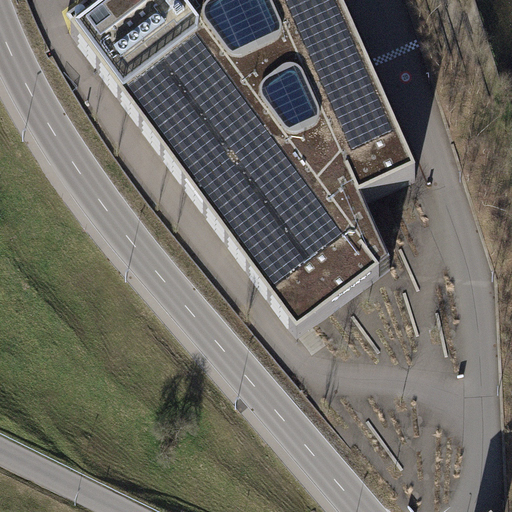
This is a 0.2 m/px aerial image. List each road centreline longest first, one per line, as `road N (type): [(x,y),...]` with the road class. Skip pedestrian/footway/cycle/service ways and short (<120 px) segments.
road 1 (secondary): [(0,29),(99,200),(363,511)]
road 2 (tertiary): [(0,447),(126,511)]
